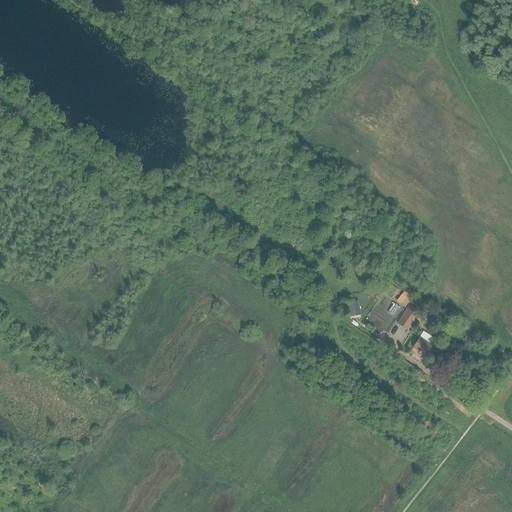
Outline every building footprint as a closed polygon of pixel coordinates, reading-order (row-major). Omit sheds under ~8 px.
[(388,284),(382,292),(390,297),(396,289),(388,284)] [(404,309),(411,298),(403,292),(395,302),(404,309)] [(419,313),(408,306),(397,325),(408,331),(419,313)] [(442,321),(439,326),(445,330),(448,325),(442,321)] [(433,355),(445,363),(450,355),(437,347),(436,348),(420,338),(414,348),(430,359),(433,355)]
